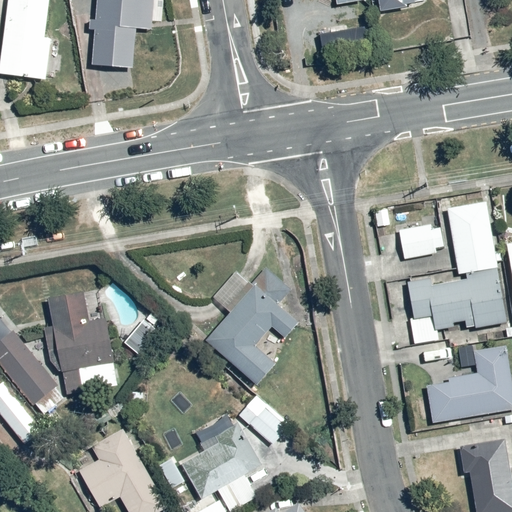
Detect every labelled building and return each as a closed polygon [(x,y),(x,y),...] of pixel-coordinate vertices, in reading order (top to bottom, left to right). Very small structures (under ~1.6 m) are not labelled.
[(42,0),(0,0),(0,73),(32,78),(42,0)] [(136,0),(83,0),(76,66),(114,71),(120,25),(133,27),(136,0)] [(377,0),(380,12),(416,6),(414,0),(377,0)] [(501,323),(485,202),(449,207),(457,272),(467,272),(467,283),(409,287),(413,343),(438,341),(437,330),(501,323)] [(392,205),(374,207),(376,227),(394,225),(392,205)] [(445,226),(430,227),(430,224),(399,227),(402,258),(433,255),(432,248),(446,247),(445,226)] [(237,268),(213,295),(229,309),(222,317),(209,306),(191,327),(258,387),(281,362),(259,343),(270,331),(279,339),(296,320),(237,268)] [(95,291),(47,300),(52,331),(43,333),(51,373),(60,372),(64,393),(78,391),(79,394),(122,386),(119,369),(116,369),(114,356),(116,356),(110,321),(101,323),(95,291)] [(65,396),(1,317),(0,317),(0,377),(3,381),(0,382),(0,415),(25,446),(49,426),(52,429),(66,417),(56,404),(65,396)] [(147,320),(123,344),(145,364),(168,340),(147,320)] [(511,409),(511,393),(505,348),(475,352),(479,376),(426,383),(432,421),(511,409)] [(275,415),(263,405),(247,425),(274,447),(290,427),(284,422),(287,419),(278,412),(275,415)] [(250,484),(244,474),(261,464),(249,442),(253,441),(238,412),(196,433),(204,450),(180,463),(200,500),(178,511),(179,511),(232,511),(267,494),(260,479),(250,484)] [(127,428),(89,447),(95,460),(76,469),(97,510),(121,498),(128,511),(154,511),(166,506),(127,428)] [(511,511),(511,472),(509,439),(458,444),(462,474),(471,473),(475,511),(511,511)] [(187,483),(174,458),(155,468),(168,492),(187,483)] [(277,504),(264,511),(305,511),(297,499),(281,509),(277,504)]
